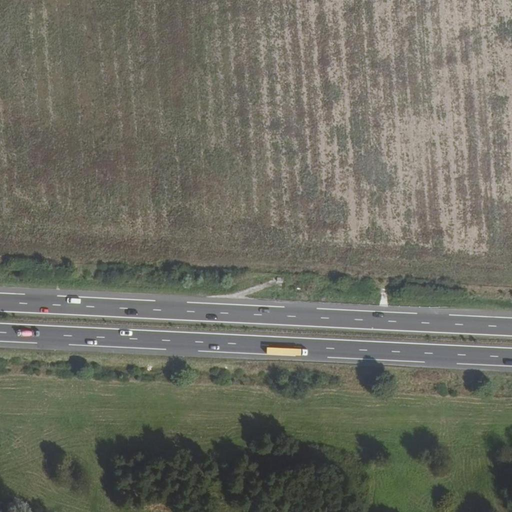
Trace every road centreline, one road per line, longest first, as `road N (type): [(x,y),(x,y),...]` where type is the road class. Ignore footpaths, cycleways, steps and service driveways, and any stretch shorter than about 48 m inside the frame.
road 1 (trunk): [(0,331),(511,356)]
road 2 (trunk): [(511,326),(0,301)]
